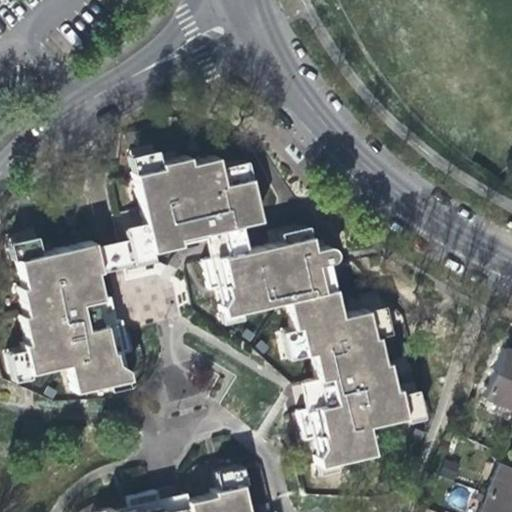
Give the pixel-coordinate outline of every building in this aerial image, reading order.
[(203,229),(204,235),(211,234),(237,229),(235,222),(256,218),(246,176),(219,182),(214,155),(187,161),(187,155),(157,161),(150,134),(123,140),(142,227),(146,248),(173,243),(171,236),(203,229)] [(228,252),(209,256),(198,258),(204,285),(215,283),(217,292),(218,299),(218,300),(220,309),(285,295),(290,323),(295,322),(302,351),(309,349),(315,375),(320,374),(327,400),(301,405),(293,407),(300,436),(311,434),(313,442),(315,449),(313,452),(316,461),(370,450),(364,422),(400,414),(394,384),(389,385),(384,359),(380,360),(374,333),(370,334),(363,307),(337,313),(331,285),(319,288),(315,269),(327,266),(325,260),(328,260),(330,259),(333,255),(333,252),(331,249),(330,246),(328,245),(325,244),(322,245),(321,239),(314,240),(313,243),(308,245),(303,223),(287,226),(289,239),(241,249),(228,252)] [(148,255),(146,248),(142,227),(92,238),(98,266),(148,255)] [(241,249),(237,229),(211,234),(204,235),(209,256),(228,252),(241,249)] [(94,268),(98,266),(92,238),(80,241),(17,255),(23,282),(17,283),(23,310),(19,311),(24,337),(19,338),(26,366),(61,359),(68,387),(123,375),(121,368),(118,364),(115,347),(125,345),(122,332),(119,318),(113,320),(90,324),(84,298),(99,294),(94,268)] [(328,271),(327,266),(315,269),(319,288),(331,285),(329,275),(328,271)] [(107,293),(99,294),(84,298),(90,324),(113,320),(109,305),(107,293)] [(510,409),(511,402),(511,353),(508,352),(497,347),(477,395),(510,409)] [(296,379),(301,405),(327,400),(320,374),(315,375),(296,379)] [(511,469),(490,460),(477,493),(511,506),(511,469)] [(208,491),(180,496),(183,511),(157,511),(154,494),(153,487),(122,493),(124,505),(116,507),(109,508),(102,507),(96,509),(96,511),(241,511),(234,480),(207,486),(208,491)] [(166,492),(154,494),(157,511),(183,511),(180,496),(179,490),(166,492)] [(511,511),(511,506),(477,493),(469,511),(511,511)]
